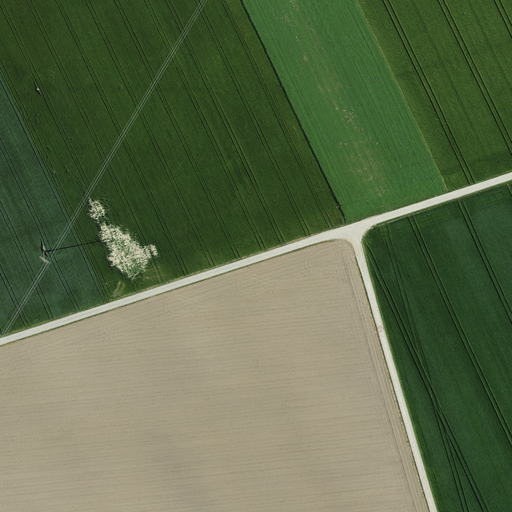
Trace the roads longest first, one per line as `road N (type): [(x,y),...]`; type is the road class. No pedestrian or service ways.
road 1 (track): [(0,342),(511,175)]
road 2 (track): [(355,227),(435,511)]
